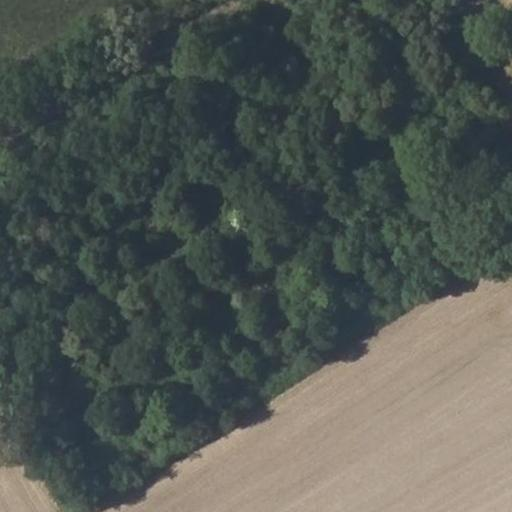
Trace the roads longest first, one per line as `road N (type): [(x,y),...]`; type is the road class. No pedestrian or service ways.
road 1 (track): [(282,0),(318,53),(456,174),(511,196)]
road 2 (unclassified): [(255,0),(0,148)]
